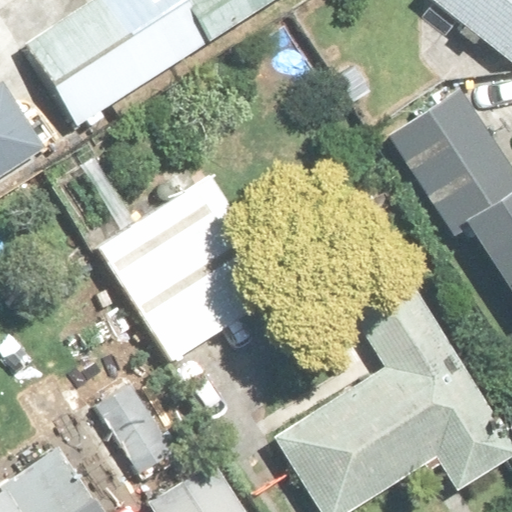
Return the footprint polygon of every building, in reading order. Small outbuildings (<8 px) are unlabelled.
[(77,133),(274,0),(87,0),(19,46),(77,133)] [(511,0),(426,0),(511,66),(511,0)] [(0,174),(45,146),(3,80),(0,81),(0,174)] [(511,179),(459,92),(384,138),(442,232),(458,222),(511,310),(511,179)] [(204,173),(90,247),(167,366),(281,293),(204,173)] [(511,461),(511,436),(412,280),(343,324),(373,370),(263,441),(308,511),(358,511),(431,466),(452,500),(511,461)] [(48,463),(0,493),(0,511),(101,511),(91,495),(74,505),(48,463)] [(242,511),(213,464),(148,503),(152,511),(242,511)]
